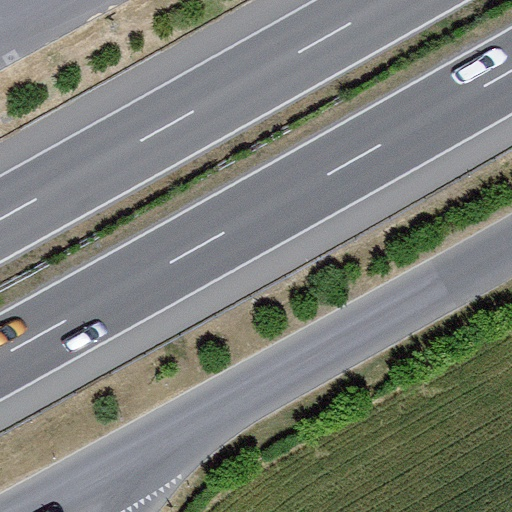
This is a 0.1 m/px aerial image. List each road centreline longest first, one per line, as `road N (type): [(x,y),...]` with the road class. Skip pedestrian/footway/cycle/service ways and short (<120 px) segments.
road 1 (motorway): [(0,357),(511,71)]
road 2 (motorway): [(89,486),(511,251)]
road 3 (motorway): [(392,0),(0,219)]
